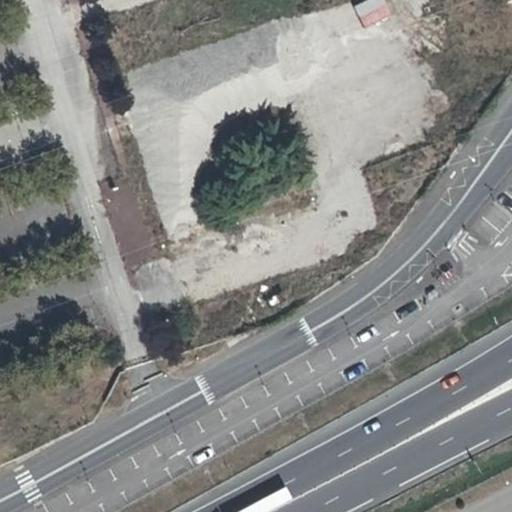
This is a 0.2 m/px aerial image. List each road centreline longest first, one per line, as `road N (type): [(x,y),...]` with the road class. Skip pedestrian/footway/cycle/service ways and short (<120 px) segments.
road 1 (tertiary): [(511,131),(442,222),(356,305),(0,501)]
road 2 (motorway): [(488,394),(270,511)]
